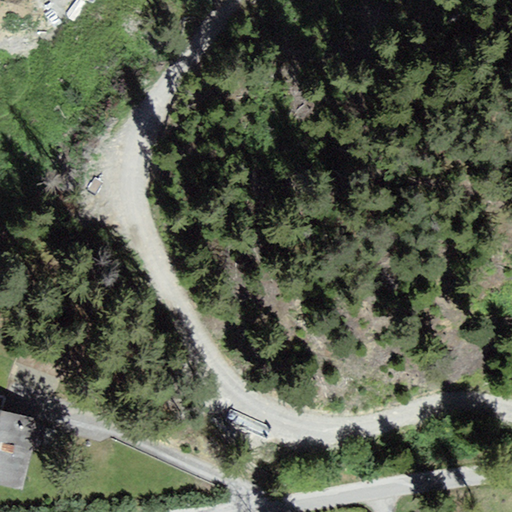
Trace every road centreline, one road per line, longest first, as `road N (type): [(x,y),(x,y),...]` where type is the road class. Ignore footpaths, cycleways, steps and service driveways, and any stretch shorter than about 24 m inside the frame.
road 1 (track): [(424,405),(376,424),(307,431),(251,415),(200,374),(115,181),(210,0)]
road 2 (residential): [(104,511),(395,480),(511,453)]
